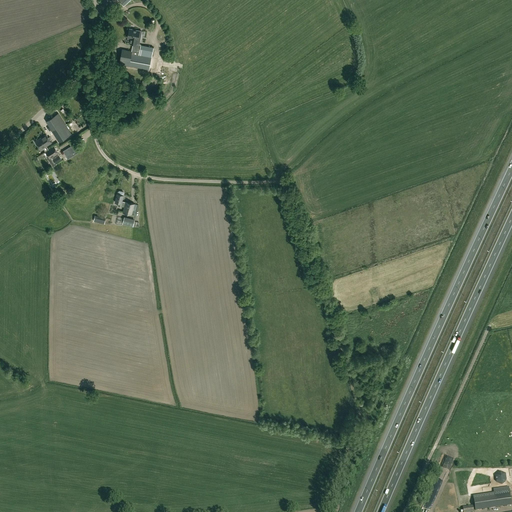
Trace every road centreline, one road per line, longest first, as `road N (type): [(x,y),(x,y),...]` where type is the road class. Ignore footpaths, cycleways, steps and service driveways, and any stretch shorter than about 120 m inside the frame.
road 1 (unclassified): [(326,507),(358,407),(286,191),(274,182),(126,170),(99,150),(84,91)]
road 2 (motorway): [(511,168),(357,511)]
road 3 (motorway): [(381,511),(511,219)]
road 4 (unclassified): [(404,511),(491,326)]
